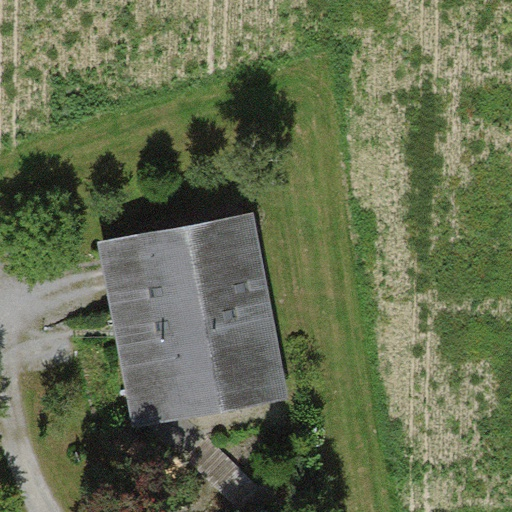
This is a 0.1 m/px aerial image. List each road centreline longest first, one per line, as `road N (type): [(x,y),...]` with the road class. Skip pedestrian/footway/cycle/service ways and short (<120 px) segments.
road 1 (track): [(98,299),(56,312),(24,335),(16,368),(16,429),(48,511)]
road 2 (track): [(167,434),(267,511)]
